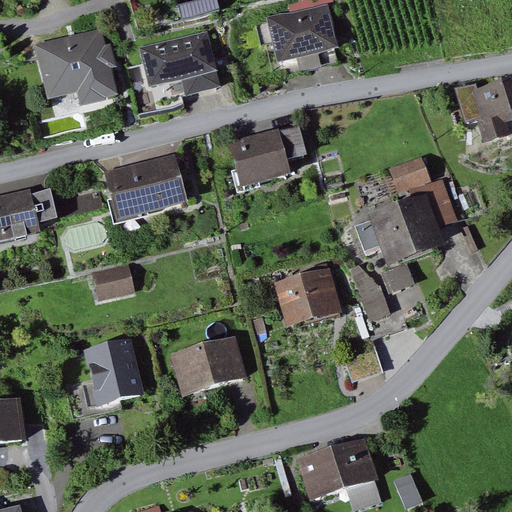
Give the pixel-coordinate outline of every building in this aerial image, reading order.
[(320,10),(255,26),(265,68),(330,52),(320,10)] [(206,73),(197,36),(133,52),(142,88),(206,73)] [(97,38),(28,54),(39,102),(69,95),(71,105),(111,96),(97,38)] [(511,84),(474,95),(472,90),(451,96),(460,126),(472,123),(477,140),(497,135),(494,125),(511,120),(511,84)] [(270,137),(217,152),(229,192),(281,177),(270,137)] [(165,164),(96,181),(106,224),(176,207),(165,164)] [(360,217),(378,274),(430,257),(423,234),(451,226),(438,185),(422,190),(416,168),(387,177),(396,206),(360,217)] [(23,194),(0,199),(0,244),(33,237),(23,194)] [(88,280),(94,304),(128,296),(122,272),(88,280)] [(322,277),(271,289),(281,334),(333,321),(322,277)] [(229,344),(163,361),(173,400),(239,383),(229,344)] [(100,412),(145,400),(131,346),(85,358),(100,412)] [(0,406),(0,447),(26,444),(21,403),(0,406)] [(289,467),(301,509),(372,489),(360,447),(289,467)] [(414,475),(398,480),(407,510),(424,505),(414,475)]
